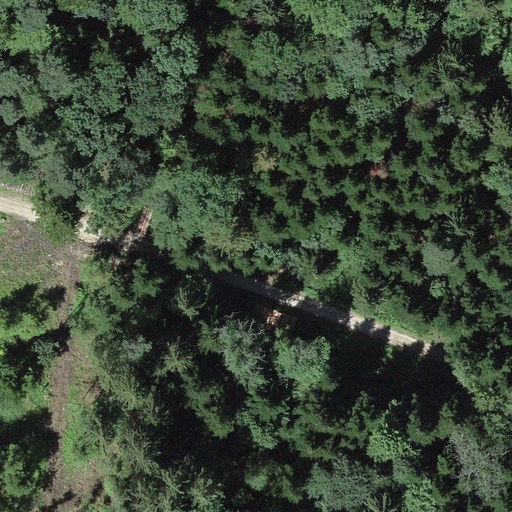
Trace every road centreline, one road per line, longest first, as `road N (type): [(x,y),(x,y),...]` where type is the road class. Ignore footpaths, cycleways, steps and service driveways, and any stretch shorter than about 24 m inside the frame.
road 1 (track): [(0,199),(511,381)]
road 2 (track): [(83,227),(112,0)]
